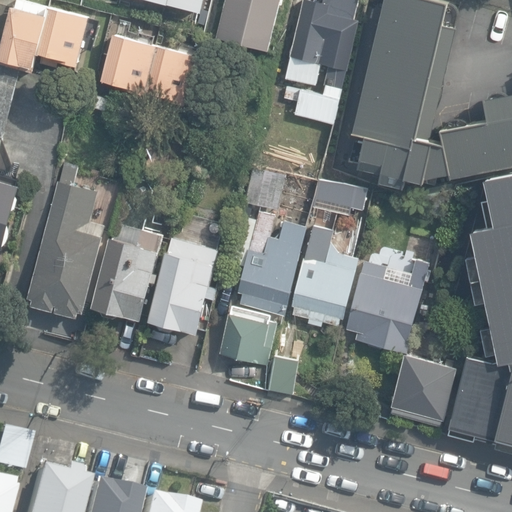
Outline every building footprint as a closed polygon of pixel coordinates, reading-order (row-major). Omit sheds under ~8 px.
[(16,0),(0,62),(0,64),(32,73),(37,54),(58,59),(57,62),(78,67),(91,17),(26,0),(16,0)] [(147,0),(206,15),(209,0),(147,0)] [(228,0),(219,38),(272,53),(284,0),(228,0)] [(324,0),(324,1),(318,0),(305,0),(287,79),(318,86),(322,64),(329,66),(323,93),(286,84),(282,99),(299,102),(296,116),(312,120),(312,118),(334,123),(357,20),(353,19),(357,0),(324,0)] [(380,182),(405,188),(408,176),(425,182),(451,172),(452,177),(511,164),(511,90),(485,97),(491,119),(442,128),(445,142),(433,139),(460,26),(443,24),(449,0),(447,0),(384,0),(353,132),(359,133),(352,158),(360,160),(358,165),(383,172),(380,182)] [(124,90),(145,96),(147,92),(159,45),(114,34),(102,81),(125,87),(124,90)] [(160,100),(185,106),(198,55),(159,45),(147,92),(161,95),(160,100)] [(0,259),(1,260),(20,185),(18,185),(19,180),(9,177),(13,164),(3,139),(21,70),(0,64),(0,259)] [(94,92),(91,106),(113,111),(115,97),(94,92)] [(324,154),(330,130),(308,124),(301,148),(324,154)] [(56,311),(79,317),(81,311),(85,312),(105,236),(102,235),(105,225),(91,222),(98,193),(75,187),(81,166),(65,162),(60,181),(59,180),(27,297),(33,299),(32,304),(55,311),(56,305),(58,306),(56,311)] [(244,200),(279,208),(288,172),(252,164),(244,200)] [(511,170),(491,175),(501,229),(478,232),(505,366),(469,356),(450,430),(511,445),(511,170)] [(364,208),(365,208),(369,189),(320,178),(316,197),(364,208)] [(241,306),(288,316),(309,226),(286,221),(282,238),(271,236),(276,216),(260,212),(258,221),(253,220),(237,292),(244,293),(241,306)] [(429,258),(435,236),(429,234),(432,223),(422,220),(412,253),(429,258)] [(95,305),(144,319),(168,235),(118,222),(95,305)] [(310,321),(323,325),(324,320),(340,324),(342,317),(345,318),(360,257),(341,253),(333,241),(335,230),(313,225),(293,305),(297,306),(295,314),(311,318),(310,321)] [(149,316),(197,329),(207,293),(214,295),(217,284),(209,282),(219,246),(173,233),(169,247),(168,247),(149,316)] [(406,351),(430,263),(417,259),(413,273),(366,260),(348,329),(359,332),(358,339),(406,351)] [(273,316),(233,305),(220,350),(267,364),(279,322),(272,320),(273,316)] [(393,405),(444,419),(459,365),(407,352),(393,405)] [(0,436),(0,464),(22,470),(32,433),(3,425),(0,436)] [(24,511),(74,511),(83,478),(76,476),(77,470),(42,461),(41,467),(37,466),(24,511)] [(0,511),(6,511),(12,486),(10,486),(11,481),(0,477),(0,511)] [(130,511),(136,491),(108,484),(108,481),(95,478),(94,480),(91,479),(82,511),(130,511)] [(188,511),(191,506),(187,505),(188,500),(171,496),(170,499),(164,498),(165,495),(151,491),(150,494),(145,493),(140,511),(188,511)] [(332,511),(286,499),(282,511),(332,511)]
